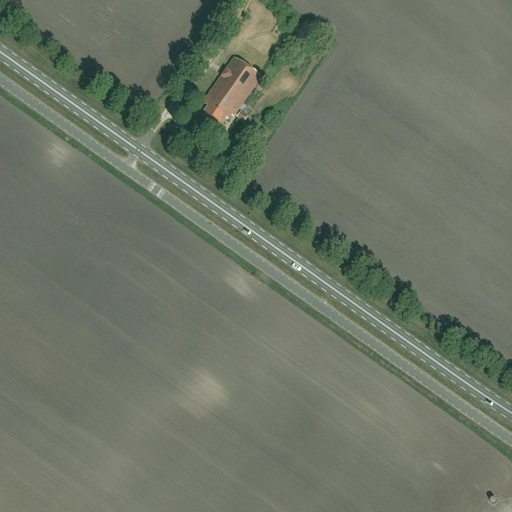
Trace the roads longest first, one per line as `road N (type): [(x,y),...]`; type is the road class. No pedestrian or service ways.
road 1 (primary): [(511,413),(0,48)]
road 2 (unclassified): [(511,435),(0,76)]
